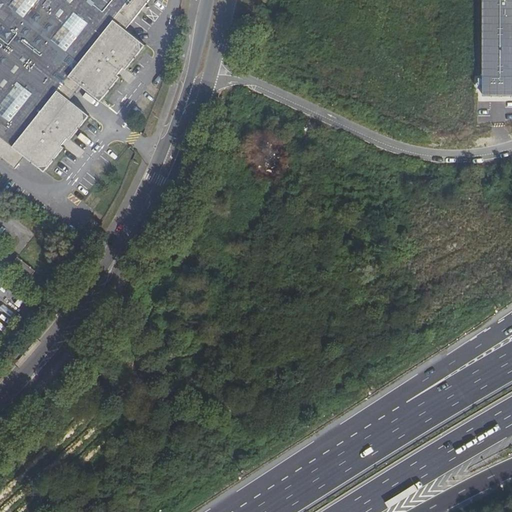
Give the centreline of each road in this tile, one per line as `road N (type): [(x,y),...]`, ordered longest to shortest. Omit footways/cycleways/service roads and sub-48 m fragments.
road 1 (secondary): [(26,386),(73,336),(170,186),(210,68)]
road 2 (secondary): [(192,68),(151,178),(26,386)]
road 3 (unclassified): [(511,145),(465,157),(422,156),(210,68)]
road 4 (motorway): [(511,326),(316,450),(262,511)]
road 5 (motorway): [(511,359),(263,511)]
road 6 (motorway): [(355,511),(511,418)]
